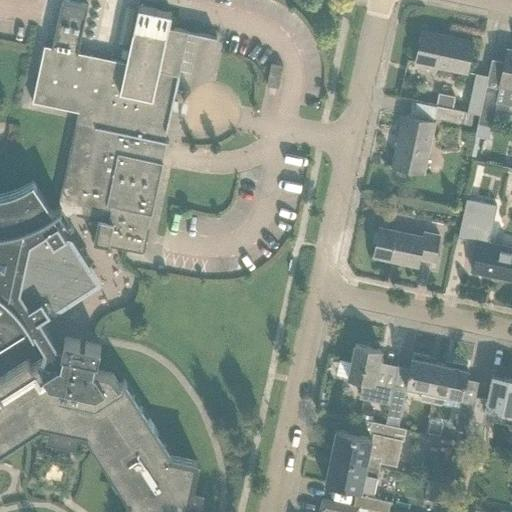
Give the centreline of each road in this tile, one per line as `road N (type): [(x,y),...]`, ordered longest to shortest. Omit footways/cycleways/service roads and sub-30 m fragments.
road 1 (residential): [(317,289),(383,0)]
road 2 (residential): [(269,511),(317,289)]
road 3 (unclassified): [(511,334),(317,289)]
